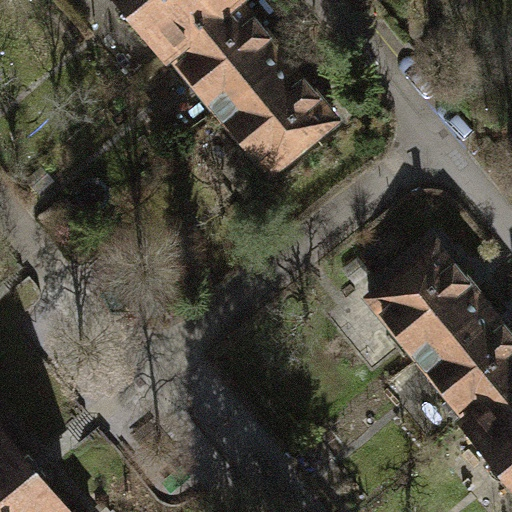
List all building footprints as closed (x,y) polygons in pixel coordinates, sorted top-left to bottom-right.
[(122,0),(167,54),(170,52),(233,0),(122,0)] [(233,0),(170,52),(220,112),(286,58),(238,0),(233,0)] [(336,119),(286,58),(220,112),(270,173),(336,119)] [(369,298),(420,359),(487,304),(436,243),(369,298)] [(511,383),(511,334),(487,304),(420,359),(469,419),(511,383)] [(511,477),(511,383),(469,419),(466,422),(511,477)] [(0,511),(68,511),(42,480),(47,475),(29,453),(23,457),(0,429),(0,511)]
